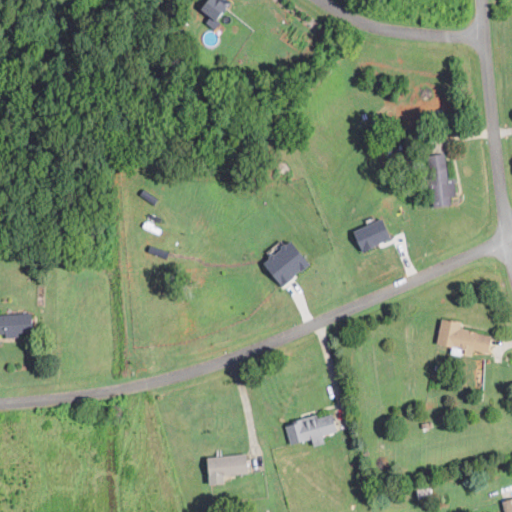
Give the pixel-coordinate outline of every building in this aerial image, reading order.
[(207,22),(219,28),(234,2),(230,0),(210,0),(205,9),(212,13),(207,22)] [(451,178),(449,153),(434,154),(439,206),(454,204),(454,195),(459,195),(458,178),(451,178)] [(396,237),(387,217),(355,231),(364,251),(396,237)] [(272,260),(278,281),(312,271),(304,241),(273,250),(275,259),(272,260)] [(37,313),(0,313),(0,333),(8,333),(8,336),(37,336),(37,313)] [(441,345),(476,351),(477,350),(492,352),(496,334),(464,328),(465,321),(445,317),(441,345)] [(342,431),(338,413),(322,416),(321,415),(288,422),(292,444),(316,439),(317,445),(329,443),(327,434),(342,431)] [(228,483),(228,475),(253,472),(251,453),(210,457),(214,485),(228,483)]
